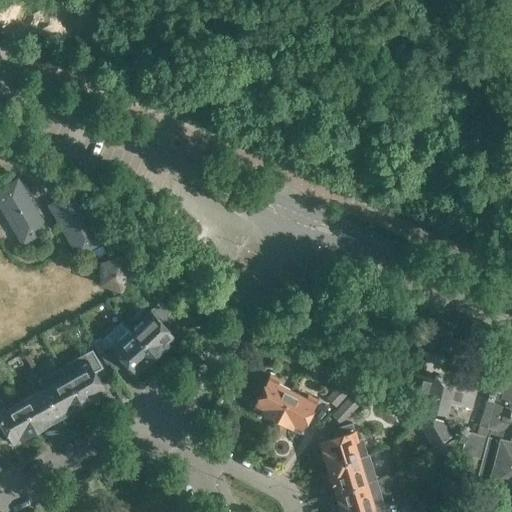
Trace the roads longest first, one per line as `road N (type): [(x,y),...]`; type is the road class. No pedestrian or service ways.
road 1 (residential): [(291,210),(0,81)]
road 2 (residential): [(165,421),(228,336),(291,210)]
road 3 (residential): [(511,303),(291,210)]
road 4 (residential): [(0,500),(115,436),(165,421)]
road 5 (residential): [(290,511),(288,498),(269,482),(179,450)]
